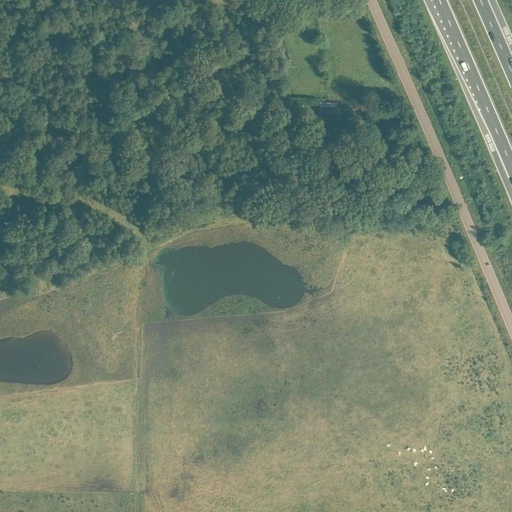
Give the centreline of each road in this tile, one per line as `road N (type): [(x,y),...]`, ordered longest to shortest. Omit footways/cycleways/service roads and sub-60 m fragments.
road 1 (unclassified): [(511,328),(371,0)]
road 2 (trunk): [(437,0),(511,170)]
